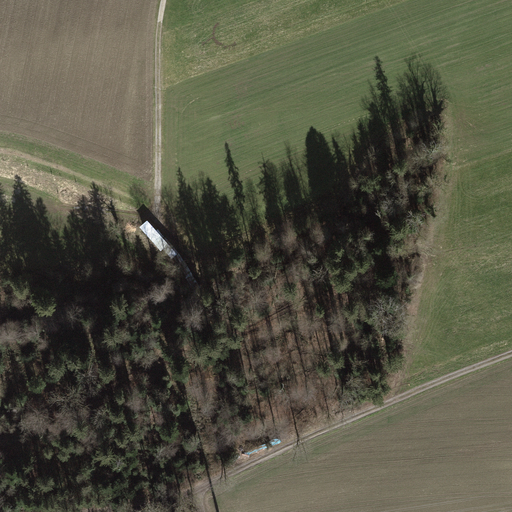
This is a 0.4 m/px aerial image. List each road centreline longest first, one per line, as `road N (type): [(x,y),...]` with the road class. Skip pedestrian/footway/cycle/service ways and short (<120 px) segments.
road 1 (track): [(122,511),(511,353)]
road 2 (track): [(175,245),(158,205),(162,0)]
